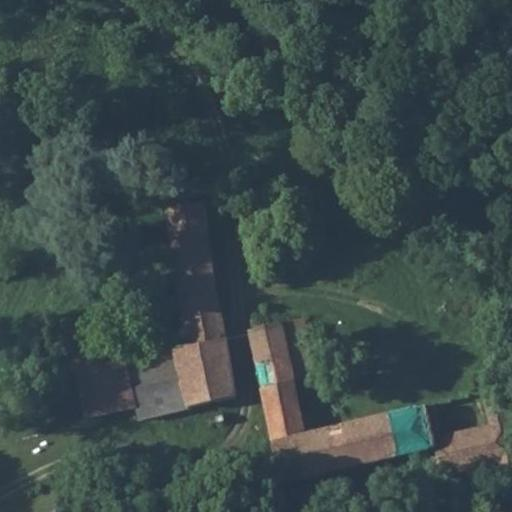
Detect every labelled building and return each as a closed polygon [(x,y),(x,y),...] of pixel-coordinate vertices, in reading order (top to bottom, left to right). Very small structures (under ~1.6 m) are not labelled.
[(164,231),(181,329),(169,333),(184,390),(234,379),(200,196),(160,202),(164,231)] [(252,375),(288,368),(276,315),(242,323),(252,375)] [(133,390),(136,401),(184,390),(169,333),(71,369),(82,407),(133,390)] [(288,368),(252,375),(271,473),(320,463),(312,423),(299,426),(288,368)] [(511,472),(511,393),(508,378),(490,381),(498,423),(439,434),(431,395),(312,423),(320,463),(423,439),(427,457),(442,454),(447,484),(473,479),(469,456),(503,448),(508,473),(511,472)]
